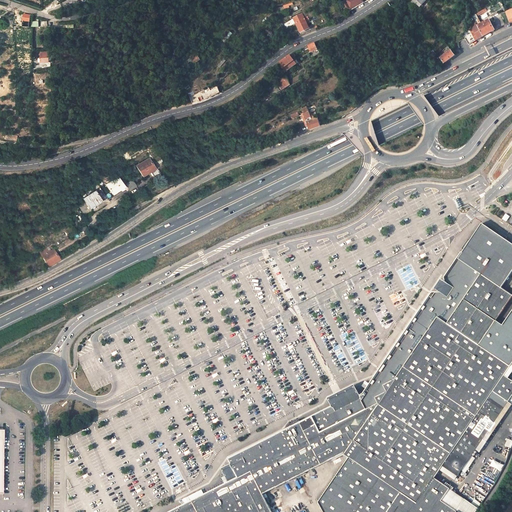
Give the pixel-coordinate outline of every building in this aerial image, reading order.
[(347,11),(364,2),(362,0),(345,0),(342,2),(347,11)] [(472,16),(477,25),(483,36),(489,33),(494,30),(489,20),(482,24),(478,17),(486,13),(485,10),(472,16)] [(301,31),(309,28),(309,27),(314,25),(315,24),(312,17),(310,18),(308,15),(305,17),(303,13),(294,17),(296,21),(301,31)] [(471,44),(477,40),(483,36),(477,25),(471,29),(469,28),(463,32),(471,44)] [(317,49),(316,46),(314,43),(308,45),(311,52),(317,49)] [(445,62),(448,60),(455,54),(450,49),(440,56),(445,62)] [(199,60),(194,54),(189,57),(191,61),(193,64),(199,60)] [(280,63),(285,74),(295,66),(290,56),(280,63)] [(218,66),(220,68),(226,61),(224,58),(218,66)] [(282,91),(290,86),(287,77),(277,83),(282,91)] [(199,102),(216,95),(218,94),(215,88),(211,90),(209,86),(195,93),(193,90),(187,93),(192,103),(199,102)] [(300,108),(310,130),(321,125),(317,116),(315,117),(314,115),(313,115),(311,111),(309,112),(306,105),(300,108)] [(511,146),(511,139),(509,137),(495,157),(502,161),(511,146)] [(150,158),(137,165),(143,175),(155,168),(150,158)] [(106,183),(111,192),(123,185),(118,176),(106,183)] [(131,180),(126,182),(130,188),(135,185),(131,180)] [(95,189),(82,197),(85,201),(79,205),(84,212),(90,209),(88,207),(100,199),(95,189)] [(507,222),(510,216),(506,213),(502,219),(507,222)] [(475,511),(478,508),(449,489),(434,478),(439,470),(455,480),(458,476),(476,450),(480,453),(511,405),(511,404),(508,402),(511,397),(511,381),(508,378),(511,372),(511,312),(503,325),(496,320),(511,296),(511,294),(501,288),(511,271),(511,243),(483,223),(444,277),(446,282),(441,279),(435,288),(441,292),(435,293),(432,298),(430,297),(424,306),(425,307),(423,311),(422,310),(416,318),(417,320),(415,322),(413,321),(407,330),(409,332),(407,335),(405,334),(399,343),(400,344),(398,347),(396,346),(390,356),(391,357),(390,360),(388,358),(381,369),(382,370),(381,372),(379,371),(373,379),(375,381),(372,384),(371,383),(363,394),(360,396),(354,384),(336,393),(327,397),(332,406),(301,422),(300,419),(299,419),(290,423),(289,425),(290,428),(229,458),(232,464),(224,468),(230,481),(170,511),(272,511),(263,493),(343,453),(349,458),(318,502),(322,511),(456,511),(457,510),(459,511),(475,511)] [(46,266),(58,259),(52,249),(40,255),(46,266)]
